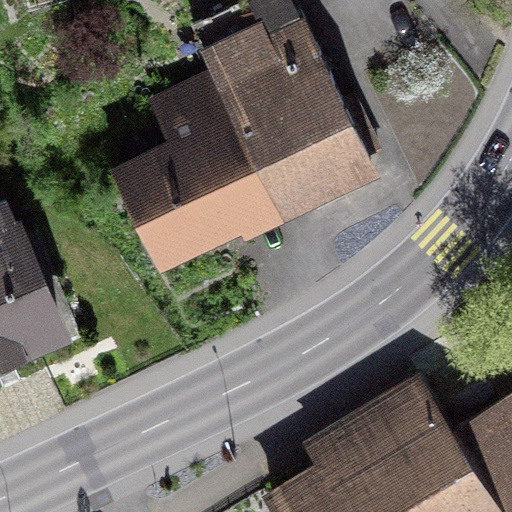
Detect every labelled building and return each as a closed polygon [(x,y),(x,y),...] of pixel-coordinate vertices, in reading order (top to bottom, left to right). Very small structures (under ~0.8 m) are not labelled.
[(62,0),(19,0),(23,11),(62,0)] [(239,0),(189,24),(211,72),(272,199),(366,154),(292,0),(239,0)] [(272,199),(211,72),(150,101),(172,146),(114,174),(153,255),(272,199)] [(1,200),(0,200),(0,351),(56,327),(1,200)] [(427,407),(270,504),(275,511),(499,511),(433,404),(427,407)]
